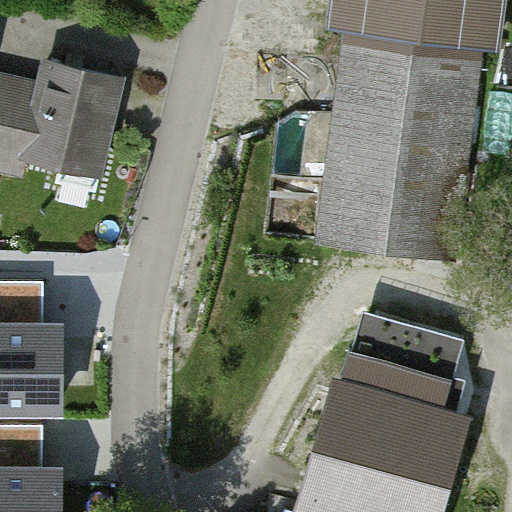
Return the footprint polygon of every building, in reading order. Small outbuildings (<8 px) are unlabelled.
[(495,0),(358,0),(330,216),(456,233),(475,91),(448,87),(454,45),(489,50),(495,0)] [(0,152),(99,173),(117,87),(51,73),(46,92),(0,82),(0,152)] [(46,281),(0,280),(0,404),(60,405),(61,326),(45,326),(46,281)] [(343,385),(306,504),(332,511),(432,511),(460,422),(343,385)] [(45,424),(0,424),(0,511),(60,511),(60,470),(45,470),(45,424)]
